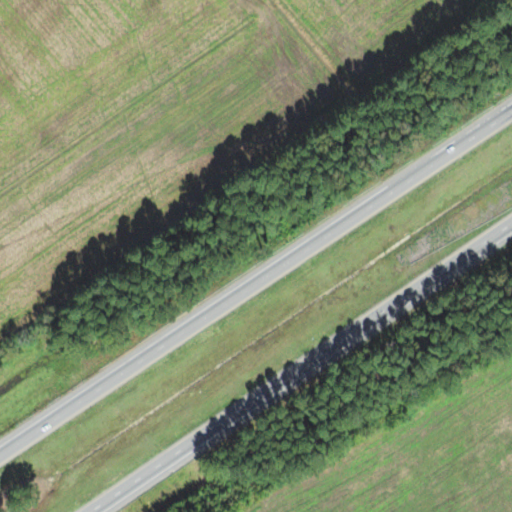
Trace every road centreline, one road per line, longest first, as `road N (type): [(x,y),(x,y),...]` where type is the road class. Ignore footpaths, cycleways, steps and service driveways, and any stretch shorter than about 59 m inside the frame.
road 1 (motorway): [(511,109),(0,450)]
road 2 (motorway): [(94,511),(511,226)]
